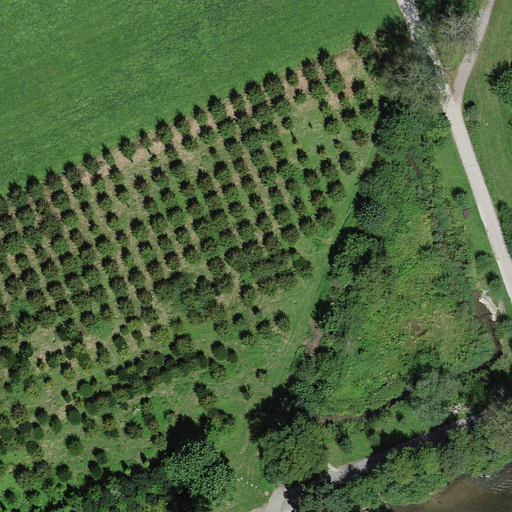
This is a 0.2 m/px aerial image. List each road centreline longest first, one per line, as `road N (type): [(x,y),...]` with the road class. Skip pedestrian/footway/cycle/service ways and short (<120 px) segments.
road 1 (track): [(511,289),(402,0)]
road 2 (track): [(263,511),(511,406)]
road 3 (track): [(451,116),(485,0)]
